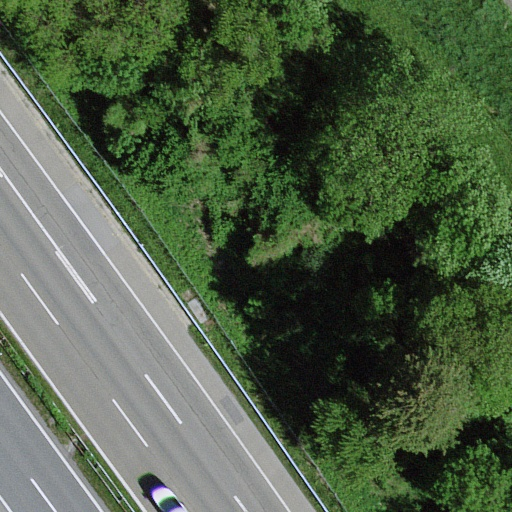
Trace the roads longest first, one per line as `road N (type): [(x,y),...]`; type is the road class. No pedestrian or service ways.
road 1 (motorway): [(225,511),(103,289),(0,144)]
road 2 (motorway): [(197,511),(0,241)]
